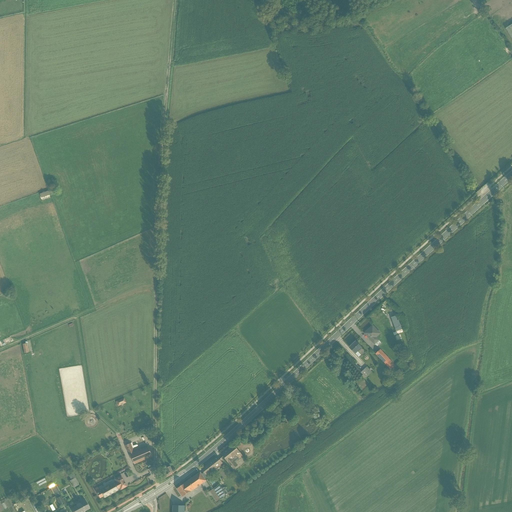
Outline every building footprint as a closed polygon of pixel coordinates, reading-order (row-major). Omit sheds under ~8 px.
[(362,334),(374,345),(379,340),(376,337),(380,333),(372,325),(362,334)] [(360,355),(364,352),(355,341),(348,347),(354,354),(357,351),(360,355)] [(381,348),(376,353),(384,360),(388,356),(381,348)] [(370,364),(365,368),(370,375),(375,372),(370,364)] [(130,443),(125,445),(133,465),(152,457),(148,446),(134,452),(130,443)] [(221,456),(233,469),(237,466),(231,459),(236,455),(239,459),(242,456),(233,445),(221,456)] [(206,476),(221,464),(217,459),(202,470),(206,476)] [(182,497),(205,481),(199,473),(176,488),(182,497)] [(99,501),(126,487),(120,476),(93,489),(99,501)] [(73,481),(76,489),(83,485),(80,478),(73,481)] [(225,501),(233,498),(229,487),(224,489),(224,487),(211,492),(213,497),(216,496),(219,503),(225,501)] [(85,511),(90,510),(83,499),(67,508),(69,511),(85,511)]
